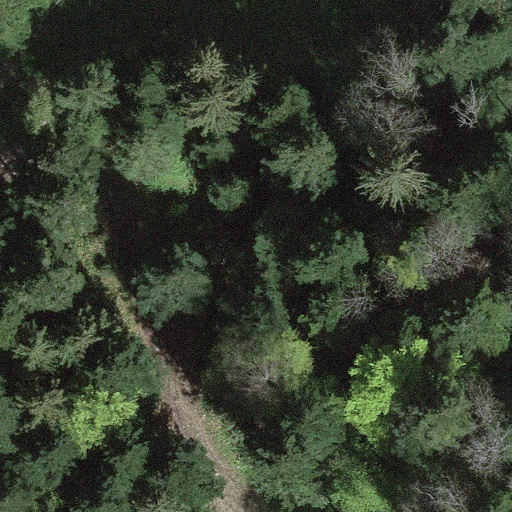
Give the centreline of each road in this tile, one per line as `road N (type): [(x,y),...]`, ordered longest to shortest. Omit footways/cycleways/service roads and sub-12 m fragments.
road 1 (track): [(0,169),(33,155),(82,154),(114,191),(190,437),(227,511)]
road 2 (track): [(302,511),(318,503),(376,356),(511,234)]
